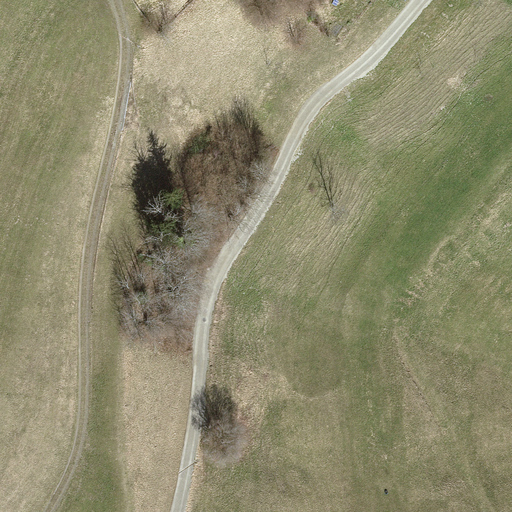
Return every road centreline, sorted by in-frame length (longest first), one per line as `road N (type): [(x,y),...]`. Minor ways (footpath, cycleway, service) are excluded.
road 1 (track): [(176,511),(218,270),(306,114),(421,0)]
road 2 (track): [(49,511),(81,437),(88,387),(87,279),(124,57),(116,0)]
